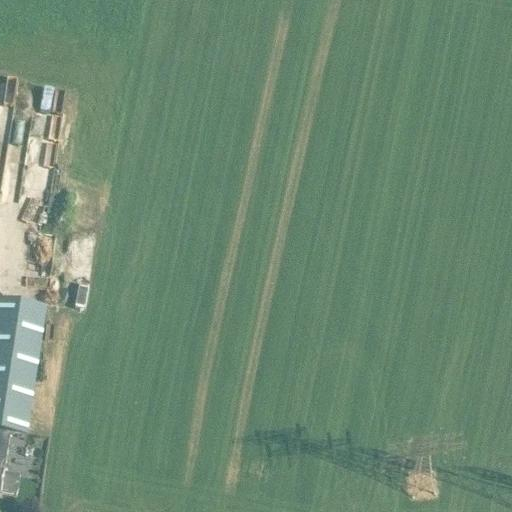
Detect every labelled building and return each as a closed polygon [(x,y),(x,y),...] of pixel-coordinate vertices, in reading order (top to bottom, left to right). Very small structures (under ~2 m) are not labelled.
[(96,160),(97,141),(79,140),(78,159),(96,160)] [(93,239),(94,253),(106,251),(105,237),(93,239)] [(61,243),(60,261),(86,263),(87,244),(61,243)] [(56,286),(84,287),(85,268),(57,266),(56,286)] [(10,435),(26,437),(44,310),(0,301),(0,497),(0,498),(1,494),(16,496),(19,476),(4,474),(10,435)] [(72,305),(69,317),(93,321),(96,310),(72,305)]
